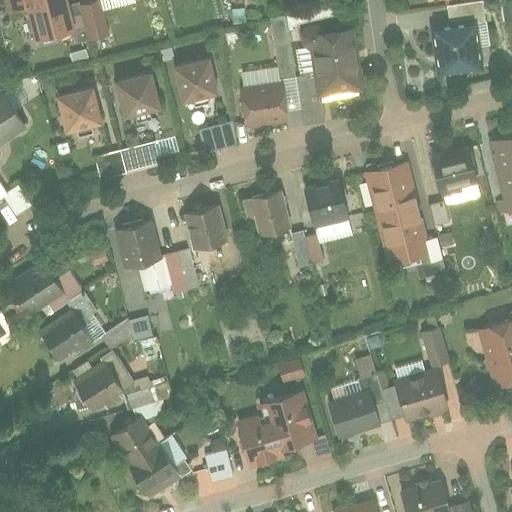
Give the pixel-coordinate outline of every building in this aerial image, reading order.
[(72,0),(13,0),(14,3),(23,0),(33,0),(41,31),(78,22),(72,0)] [(324,98),(361,94),(352,21),(315,25),(324,98)] [(427,31),(434,78),(479,71),(472,25),(427,31)] [(183,98),(194,96),(196,104),(214,100),(212,92),(220,90),(212,52),(175,60),(183,98)] [(125,112),(136,110),(138,118),(156,114),(154,106),(162,104),(154,65),(116,73),(125,112)] [(249,123),(291,119),(286,74),(244,79),(249,123)] [(66,122),(78,119),(79,128),(98,124),(96,116),(104,114),(95,75),(58,83),(66,122)] [(0,89),(0,144),(32,126),(8,85),(0,89)] [(236,121),(202,126),(205,149),(239,145),(236,121)] [(161,154),(181,149),(178,135),(158,139),(161,154)] [(511,135),(488,142),(495,167),(505,205),(511,203),(511,135)] [(97,154),(102,177),(162,163),(157,140),(97,154)] [(482,187),(469,141),(429,152),(442,198),(482,187)] [(403,163),(364,174),(388,260),(427,249),(403,163)] [(343,171),(305,181),(316,221),(354,210),(343,171)] [(0,199),(7,196),(16,213),(32,204),(21,185),(8,192),(0,177),(0,199)] [(250,187),(263,232),(296,222),(284,178),(250,187)] [(224,195),(187,205),(198,244),(235,234),(224,195)] [(169,252),(157,210),(116,221),(128,263),(169,252)] [(326,260),(318,229),(294,235),(302,266),(326,260)] [(49,255),(11,280),(29,308),(68,283),(49,255)] [(79,301),(39,326),(57,354),(79,340),(80,342),(98,330),(79,301)] [(511,315),(480,326),(498,387),(511,382),(511,315)] [(109,352),(73,375),(94,407),(130,384),(109,352)] [(398,378),(410,419),(452,407),(439,365),(398,378)] [(306,366),(284,372),(287,381),(308,374),(306,366)] [(330,401),(341,437),(346,438),(351,437),(355,433),(381,425),(370,389),(330,401)] [(286,447),(321,436),(309,393),(273,403),(286,447)] [(251,467),(288,456),(286,447),(273,403),(257,407),(259,415),(238,421),(251,467)] [(110,435),(150,497),(192,469),(185,458),(174,465),(142,415),(110,435)] [(214,479),(234,476),(229,438),(208,441),(214,479)] [(401,485),(408,511),(437,511),(459,506),(448,471),(401,485)] [(333,507),(334,511),(383,511),(378,493),(345,503),(340,502),(336,503),(333,507)]
